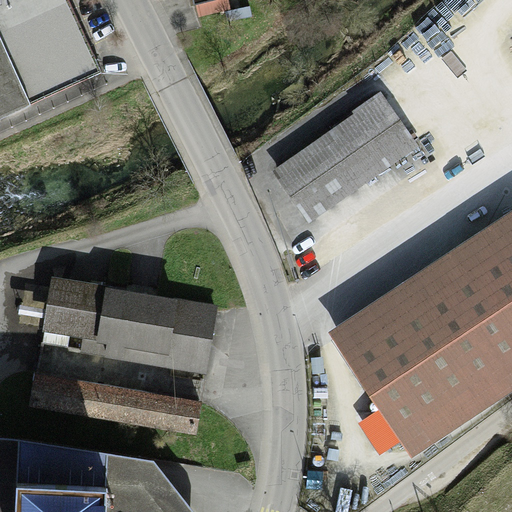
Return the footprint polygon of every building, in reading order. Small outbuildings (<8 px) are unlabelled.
[(72,0),(0,0),(0,117),(104,69),(72,0)] [(385,95),(275,173),(309,221),(419,142),(385,95)] [(511,213),(327,333),(413,458),(511,391),(511,213)] [(219,305),(51,278),(42,332),(82,339),(80,353),(96,355),(97,342),(171,358),(169,369),(206,375),(219,305)] [(201,403),(34,375),(30,407),(196,437),(201,403)] [(0,447),(0,511),(188,511),(150,468),(0,447)]
